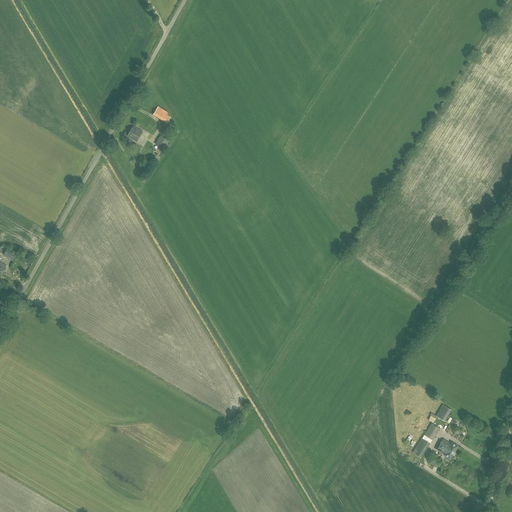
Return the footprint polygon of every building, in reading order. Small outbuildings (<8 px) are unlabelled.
[(153,115),(167,123),(170,117),(167,115),(169,113),(158,106),(153,115)] [(127,136),(137,142),(143,131),(133,126),(127,136)] [(160,147),(164,149),(168,143),(169,141),(161,135),(155,143),(155,144),(154,145),(158,148),(157,148),(159,149),(160,147)] [(4,254),(3,255),(13,260),(17,253),(7,248),(7,249),(4,254)] [(436,416),(446,421),(452,410),(443,404),(436,416)] [(424,435),(433,440),(440,429),(431,423),(424,435)] [(412,452),(421,458),(430,443),(421,438),(416,446),(419,448),(418,450),(415,448),(412,452)] [(444,439),(437,450),(443,454),(444,454),(444,455),(450,458),(457,447),(451,443),(451,444),(450,443),(444,439)] [(429,463),(437,468),(442,460),(434,455),(429,463)]
